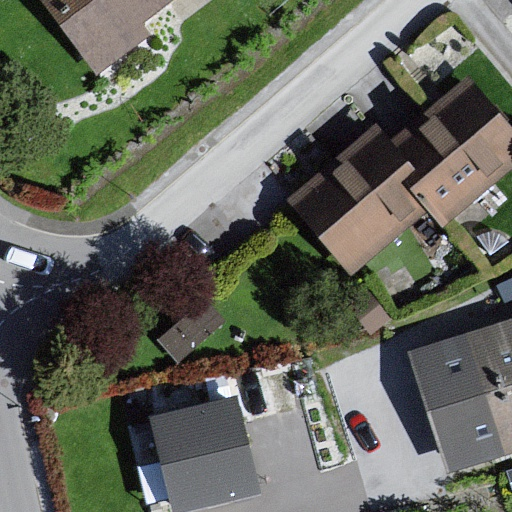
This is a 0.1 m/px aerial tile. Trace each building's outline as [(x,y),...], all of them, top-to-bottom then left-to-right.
[(161,0),(41,0),(91,59),(161,0)] [(511,177),(511,123),(481,84),(406,138),(390,126),(287,206),(355,281),(434,220),(449,231),(511,177)] [(197,286),(164,325),(184,342),(217,302),(197,286)] [(511,319),(411,350),(447,466),(511,446),(511,319)] [(232,393),(145,417),(170,511),(173,511),(258,489),(232,393)]
